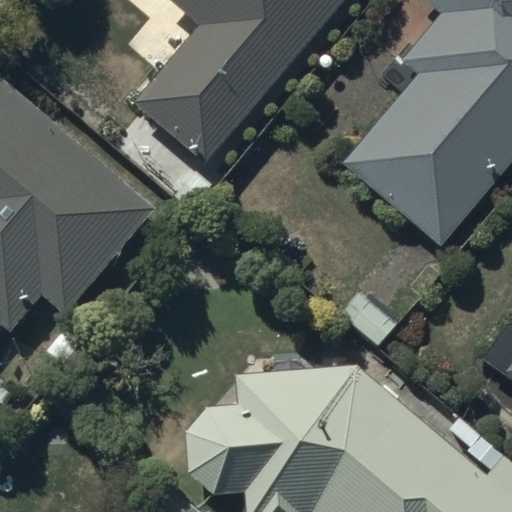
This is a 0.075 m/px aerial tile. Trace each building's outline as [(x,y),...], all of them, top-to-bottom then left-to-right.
[(179,0),(199,17),(135,91),(209,155),(342,0),(179,0)] [(421,64),(342,155),(442,240),(511,159),(511,0),(432,0),(440,6),(403,49),(421,64)] [(43,291),(65,309),(158,200),(0,66),(0,317),(1,316),(13,327),(43,291)] [(396,241),(342,307),(382,339),(436,274),(396,241)] [(511,317),(510,318),(486,351),(511,369),(511,317)] [(468,455),(359,360),(239,368),(240,397),(212,399),(188,426),(187,466),(213,488),(246,486),(247,511),(254,511),(257,511),(305,511),(305,510),(313,509),(316,511),(511,511),(511,460),(485,436),(468,455)]
